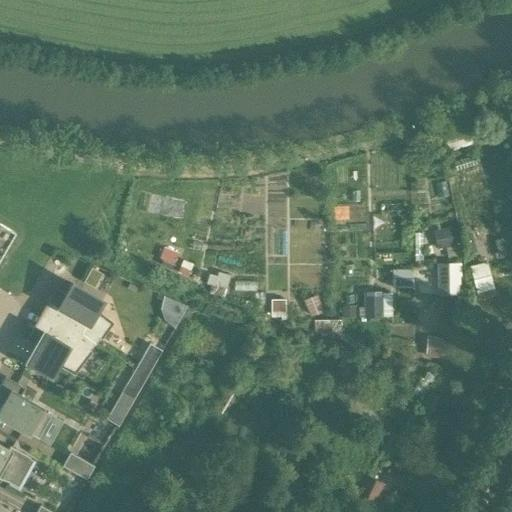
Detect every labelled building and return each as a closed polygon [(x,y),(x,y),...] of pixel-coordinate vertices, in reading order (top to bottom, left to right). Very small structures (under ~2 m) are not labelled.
[(434,230),(440,246),(458,240),(453,224),(434,230)] [(0,250),(11,232),(0,225),(0,250)] [(159,258),(173,264),(178,252),(164,246),(159,258)] [(187,277),(193,264),(182,260),(177,272),(187,277)] [(493,288),(486,261),(469,266),(476,292),(493,288)] [(94,288),(102,274),(91,267),(83,282),(94,288)] [(223,296),(229,275),(217,272),(217,276),(209,274),(206,283),(211,284),(209,292),(223,296)] [(51,317),(94,342),(110,321),(96,310),(103,298),(71,281),(65,291),(60,288),(56,296),(51,293),(47,299),(58,305),(51,317)] [(304,300),(311,316),(323,311),(316,295),(304,300)] [(383,318),(383,295),(363,295),(364,318),(383,318)] [(173,327),(185,305),(163,296),(160,309),(163,319),(173,327)] [(285,319),(285,299),(271,299),(270,316),(281,316),(280,319),(285,319)] [(74,369),(94,342),(51,317),(44,330),(34,324),(30,330),(35,333),(31,341),(36,343),(26,361),(51,374),(59,360),(74,369)] [(314,333),(318,333),(318,341),(341,340),(341,332),(341,319),(313,320),(314,333)] [(452,358),(454,338),(428,336),(426,356),(452,358)] [(149,341),(136,365),(148,372),(161,348),(149,341)] [(489,378),(494,360),(479,356),(478,360),(473,358),(471,364),(473,365),(471,373),(489,378)] [(134,396),(148,372),(136,365),(122,389),(134,396)] [(0,409),(0,414),(39,436),(51,414),(41,408),(42,406),(21,394),(26,386),(5,374),(0,383),(0,392),(10,398),(7,404),(4,402),(0,409)] [(318,400),(346,418),(357,401),(329,383),(318,400)] [(0,477),(5,479),(18,486),(25,473),(32,461),(29,459),(30,457),(25,454),(9,446),(8,447),(0,442),(0,477)] [(93,466),(68,451),(60,465),(85,479),(93,466)] [(383,483),(366,475),(355,497),(372,505),(383,483)] [(55,511),(41,503),(35,511),(55,511)]
